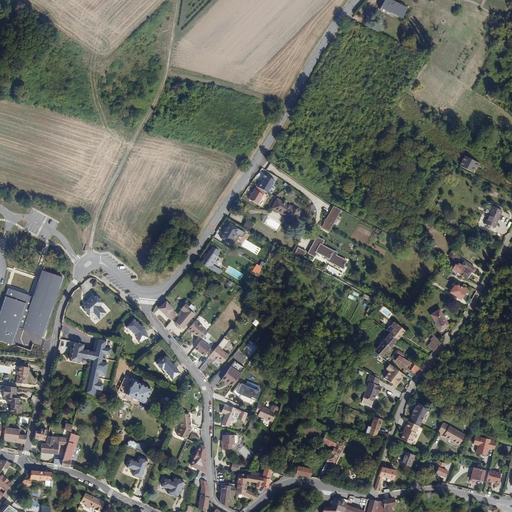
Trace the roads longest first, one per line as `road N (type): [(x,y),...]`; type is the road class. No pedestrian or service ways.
road 1 (residential): [(368,496),(416,378),(511,233)]
road 2 (track): [(89,257),(94,222),(163,72),(177,0)]
road 3 (residential): [(227,511),(209,478),(204,387),(146,314),(147,292)]
road 4 (residential): [(286,106),(180,271),(147,292)]
road 5 (residential): [(81,273),(63,299),(24,461)]
road 6 (residential): [(368,496),(438,488),(511,506)]
road 7 (residential): [(29,462),(75,473),(155,511)]
road 8 (track): [(163,72),(286,106)]
road 9 (unclassified): [(355,0),(286,106)]
